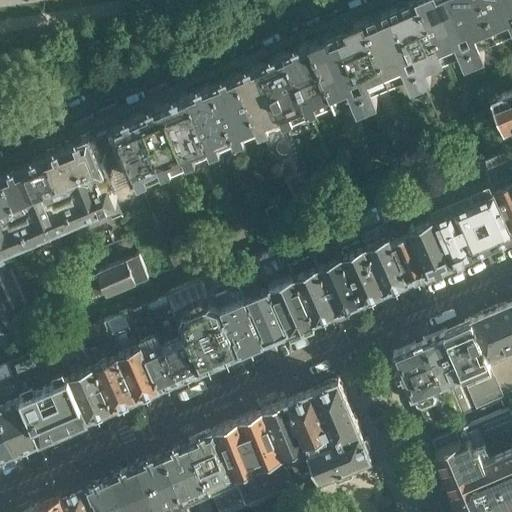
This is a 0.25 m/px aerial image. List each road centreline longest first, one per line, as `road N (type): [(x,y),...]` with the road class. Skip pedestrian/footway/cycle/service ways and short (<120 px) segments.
road 1 (residential): [(511,268),(0,487)]
road 2 (residential): [(0,145),(349,0)]
